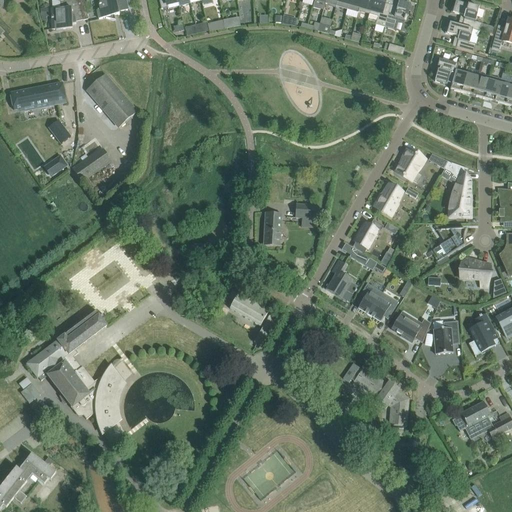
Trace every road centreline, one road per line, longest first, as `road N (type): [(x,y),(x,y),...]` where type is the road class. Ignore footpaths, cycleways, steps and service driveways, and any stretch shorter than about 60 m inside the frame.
road 1 (residential): [(424,100),(308,289)]
road 2 (unclassified): [(0,455),(52,418),(82,423),(159,511)]
road 3 (unclassified): [(409,506),(356,479),(265,367)]
road 4 (unclassified): [(182,511),(265,367)]
road 5 (residential): [(302,303),(251,258),(251,165)]
road 6 (residential): [(426,388),(302,303)]
road 7 (residential): [(0,66),(139,44)]
road 8 (unclassified): [(265,367),(154,304)]
road 9 (residential): [(485,241),(486,121)]
road 10 (residential): [(426,388),(409,506)]
